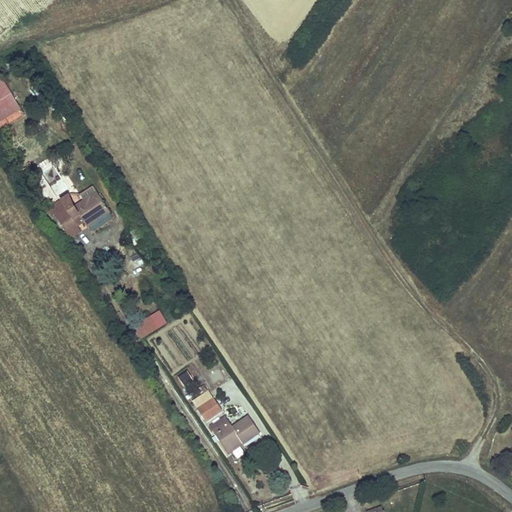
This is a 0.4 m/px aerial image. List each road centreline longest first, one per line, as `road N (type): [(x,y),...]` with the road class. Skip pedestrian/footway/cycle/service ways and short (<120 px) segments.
road 1 (track): [(470,469),(495,418),(498,387),(386,253),(227,0)]
road 2 (unclassified): [(511,494),(449,464),(414,468),(287,511)]
